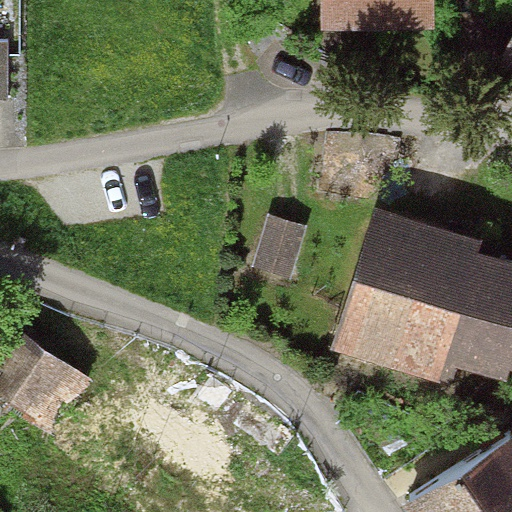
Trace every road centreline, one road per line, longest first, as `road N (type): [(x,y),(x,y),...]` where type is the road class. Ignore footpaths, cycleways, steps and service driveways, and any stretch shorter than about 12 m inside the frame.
road 1 (residential): [(511,129),(348,110),(0,165)]
road 2 (residential): [(381,511),(327,428),(260,365),(206,334),(0,254)]
